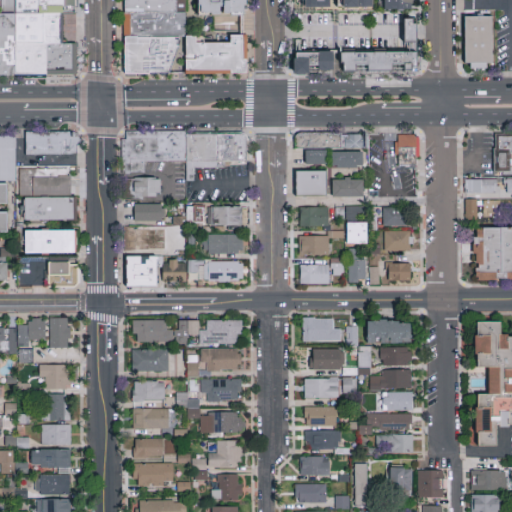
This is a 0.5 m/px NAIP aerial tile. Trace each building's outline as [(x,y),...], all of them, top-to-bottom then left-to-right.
[(0,0),(0,75),(76,75),(76,44),(62,44),(62,7),(73,7),(73,0),(0,0)] [(122,0),(123,72),(169,72),(180,40),(182,40),(182,75),(246,74),(246,30),(227,30),(227,39),(197,39),(197,31),(185,32),(185,0),(122,0)] [(195,0),(195,14),(240,14),(241,6),(245,6),(245,0),(195,0)] [(371,0),(339,0),(340,8),(372,7),(371,0)] [(411,0),(381,0),(382,10),(411,9),(411,0)] [(491,15),(463,15),(463,68),(491,68),(491,15)] [(402,16),(402,41),(414,41),(414,22),(412,22),(412,16),(402,16)] [(414,54),(415,71),(344,71),(344,54),(414,54)] [(296,55),(331,55),(331,70),(296,70),(296,55)] [(337,147),(295,148),(295,132),(337,132),(337,147)] [(342,147),(342,133),(362,133),(362,147),(342,147)] [(146,177),(127,178),(128,142),(128,137),(179,135),(187,135),(187,139),(187,141),(187,142),(186,165),(179,165),(145,166),(146,177)] [(78,151),(78,167),(58,167),(17,167),(16,143),(15,138),(58,137),(75,136),(80,142),(80,151),(78,151)] [(0,182),(0,137),(14,137),(14,138),(14,182),(0,182)] [(417,170),(398,170),(398,138),(416,138),(417,170)] [(240,166),(187,167),(187,142),(187,141),(187,139),(240,140),(247,140),(247,141),(247,166),(240,166)] [(511,139),(511,180),(502,181),(502,177),(495,177),(496,158),(501,158),(501,140),(511,139)] [(303,150),(303,165),(325,165),(325,150),(303,150)] [(329,151),(329,166),(362,166),(362,150),(329,151)] [(300,196),(295,196),(295,193),(295,170),(300,170),(324,171),(324,193),(324,196),(300,196)] [(71,193),(70,174),(57,174),(58,193),(71,193)] [(362,198),(332,198),(332,180),(362,180),(362,198)] [(156,203),(133,204),(133,203),(133,182),(160,182),(160,200),(156,201),(156,203)] [(511,197),(468,198),(468,184),(511,183),(511,197)] [(76,220),(76,198),(24,198),(24,220),(76,220)] [(464,218),(474,218),(474,200),(464,200),(464,218)] [(483,201),(483,219),(506,219),(506,201),(483,201)] [(364,205),(346,204),(346,219),(364,219),(364,205)] [(187,220),(202,219),(201,205),(186,205),(187,220)] [(241,206),(206,206),(206,225),(241,225),(241,206)] [(299,226),(327,226),(327,207),(299,207),(299,226)] [(406,208),(381,208),(381,225),(406,225),(406,208)] [(0,229),(8,230),(7,209),(0,209),(0,229)] [(161,226),(133,226),(133,209),(161,209),(161,226)] [(345,243),(366,243),(366,223),(345,223),(345,243)] [(511,227),(472,227),(472,280),(511,280),(511,227)] [(24,231),(24,253),(76,253),(76,231),(24,231)] [(383,250),(411,250),(411,231),(383,231),(383,250)] [(166,255),(135,256),(135,233),(166,232),(166,255)] [(241,235),(203,235),(203,253),(241,253),(241,235)] [(299,255),(327,255),(327,235),(299,235),(299,255)] [(0,278),(8,279),(8,246),(1,246),(0,256),(0,255),(0,278)] [(155,287),(126,287),(126,257),(155,257),(155,287)] [(162,259),(162,283),(184,283),(184,259),(162,259)] [(348,259),(348,282),(364,282),(364,259),(348,259)] [(45,285),(45,261),(74,262),(74,285),(45,285)] [(242,281),(242,261),(203,261),(203,281),(242,281)] [(332,274),(342,273),(340,263),(331,265),(332,274)] [(409,280),(409,263),(386,263),(386,280),(409,280)] [(329,284),(329,265),(299,265),(299,284),(329,284)] [(369,266),(369,283),(379,283),(378,265),(369,266)] [(49,318),(49,348),(68,348),(68,318),(49,318)] [(340,341),(340,329),(332,329),(332,318),(301,319),(302,342),(340,341)] [(132,342),(187,343),(187,334),(197,334),(197,320),(176,320),(176,329),(168,329),(168,320),(132,320),(132,342)] [(240,320),(206,320),(206,330),(198,330),(198,344),(240,344),(240,320)] [(19,321),(19,346),(29,346),(29,339),(44,339),(44,321),(19,321)] [(365,321),(365,343),(408,343),(408,321),(365,321)] [(511,336),(499,336),(499,322),(474,322),(473,368),(486,368),(486,394),(474,394),(474,446),(495,446),(495,426),(509,426),(509,425),(511,425),(511,336)] [(0,348),(8,349),(8,327),(0,326),(0,348)] [(356,344),(356,327),(345,327),(345,344),(356,344)] [(19,362),(33,361),(33,347),(18,347),(19,362)] [(409,365),(409,347),(378,347),(378,365),(409,365)] [(167,349),(132,349),(132,371),(167,371),(167,349)] [(200,349),(200,370),(240,370),(240,349),(200,349)] [(341,368),(341,349),(309,349),(309,368),(341,368)] [(358,366),(368,366),(368,351),(357,351),(358,366)] [(187,376),(197,376),(197,359),(187,359),(187,376)] [(68,388),(68,364),(40,364),(40,388),(68,388)] [(410,370),(379,370),(379,378),(368,378),(368,389),(410,389),(410,370)] [(303,378),(304,398),(337,397),(337,378),(303,378)] [(353,379),(342,380),(343,391),(354,391),(353,379)] [(201,401),(240,401),(240,380),(201,380),(201,401)] [(164,382),(131,382),(131,401),(164,401),(164,382)] [(196,408),(197,393),(188,392),(186,407),(196,408)] [(381,392),(381,410),(411,410),(411,392),(381,392)] [(42,421),(69,421),(69,394),(42,394),(42,421)] [(303,426),(335,426),(335,407),(303,407),(303,426)] [(132,429),(169,429),(169,409),(132,409),(132,429)] [(241,434),(241,412),(198,412),(198,434),(241,434)] [(410,430),(410,413),(365,413),(365,430),(410,430)] [(69,425),(41,425),(41,445),(69,445),(69,425)] [(339,431),(304,431),(304,450),(339,450),(339,431)] [(411,452),(411,435),(376,435),(376,446),(383,446),(383,452),(411,452)] [(134,438),(134,458),(161,458),(161,438),(134,438)] [(240,441),(217,441),(217,453),(207,452),(207,466),(240,467),(240,441)] [(69,449),(30,449),(30,468),(69,468),(69,449)] [(0,452),(0,472),(11,472),(11,452),(0,452)] [(328,475),(328,456),(299,456),(299,475),(328,475)] [(207,457),(195,457),(195,469),(207,469),(207,457)] [(132,485),(172,485),(172,463),(132,463),(132,485)] [(366,463),(353,463),(353,505),(366,505),(366,463)] [(411,496),(411,465),(388,465),(388,496),(411,496)] [(417,470),(417,497),(443,497),(443,470),(417,470)] [(469,491),(507,491),(507,470),(469,470),(469,491)] [(241,500),(241,474),(220,474),(220,487),(211,487),(211,500),(241,500)] [(69,475),(35,475),(35,493),(69,493),(69,475)] [(325,502),(325,483),(293,484),(293,502),(325,502)] [(497,511),(497,495),(469,495),(469,511),(497,511)] [(346,496),(335,496),(335,508),(346,508),(346,496)] [(41,499),(41,511),(69,511),(69,499),(41,499)] [(135,501),(135,511),(183,511),(183,501),(135,501)]
